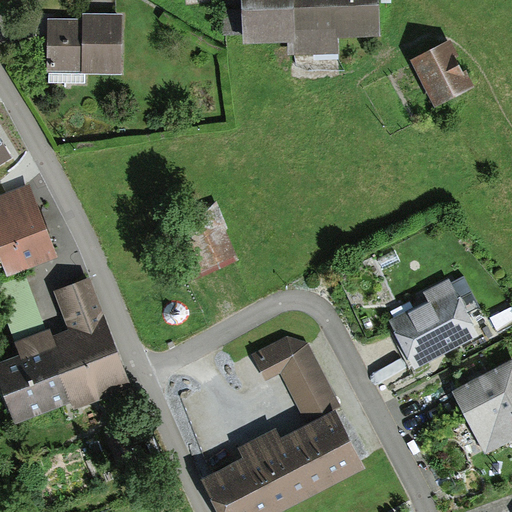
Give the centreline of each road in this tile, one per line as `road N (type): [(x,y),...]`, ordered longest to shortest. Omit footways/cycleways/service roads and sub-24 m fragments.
road 1 (residential): [(144,372),(281,304),(317,305),(339,329),(430,511)]
road 2 (residential): [(144,372),(85,227),(0,77)]
road 3 (residential): [(207,511),(144,372)]
